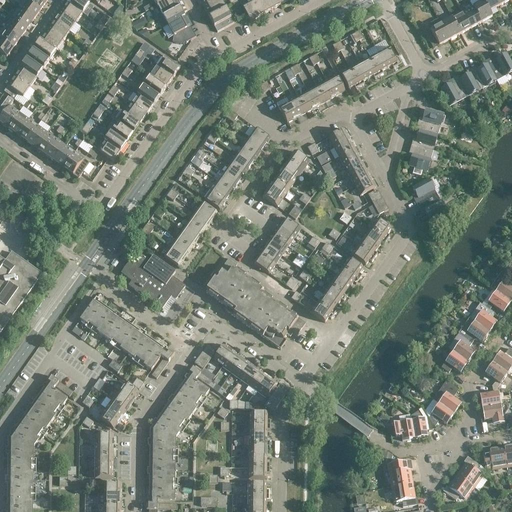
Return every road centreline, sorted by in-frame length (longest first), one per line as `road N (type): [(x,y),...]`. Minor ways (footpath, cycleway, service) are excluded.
road 1 (residential): [(0,138),(89,200),(108,198),(192,74),(322,0)]
road 2 (residential): [(136,511),(137,421),(203,333),(228,334),(302,386)]
road 3 (residential): [(354,121),(334,121),(288,143),(220,233)]
road 4 (residential): [(336,338),(406,235),(406,219),(384,182)]
road 5 (residential): [(511,322),(467,389),(471,417),(442,447)]
road 6 (residential): [(281,511),(284,421),(302,386)]
